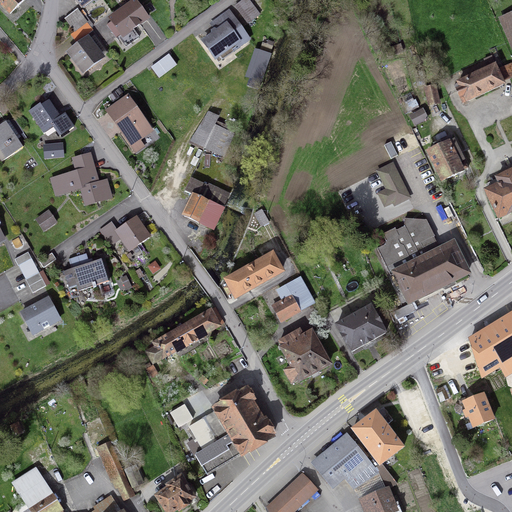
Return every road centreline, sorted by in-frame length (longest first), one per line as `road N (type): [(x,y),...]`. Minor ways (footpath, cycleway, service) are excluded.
road 1 (residential): [(295,447),(218,297),(83,113)]
road 2 (residential): [(83,113),(233,0)]
road 3 (residential): [(412,357),(459,479),(498,511)]
road 4 (primary): [(412,357),(295,447)]
road 5 (primary): [(511,283),(412,357)]
